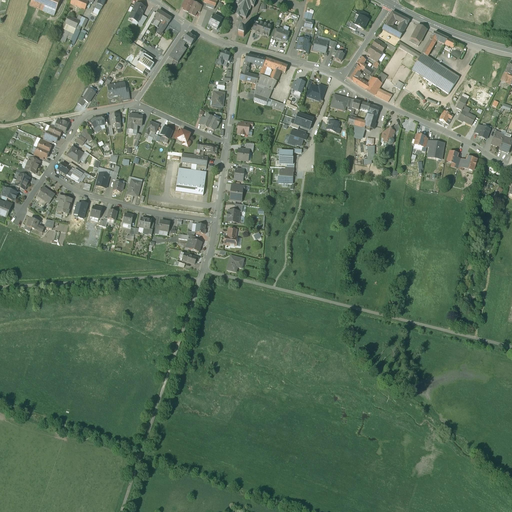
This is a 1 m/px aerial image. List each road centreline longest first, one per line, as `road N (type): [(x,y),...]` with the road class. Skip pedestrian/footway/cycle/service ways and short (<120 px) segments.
road 1 (track): [(202,270),(511,347)]
road 2 (track): [(120,511),(198,281)]
road 3 (track): [(198,281),(0,287)]
road 4 (residential): [(341,80),(511,170)]
road 5 (residential): [(46,171),(76,192),(216,222)]
road 6 (secondary): [(511,50),(388,2)]
road 7 (residential): [(135,102),(86,112),(46,171)]
